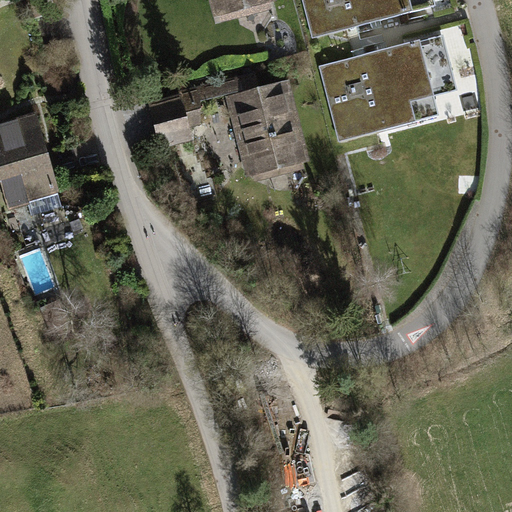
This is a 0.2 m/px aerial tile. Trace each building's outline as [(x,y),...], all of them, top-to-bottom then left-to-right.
[(209,0),(214,20),(278,4),(277,0),(209,0)] [(304,0),(314,38),(435,8),(433,0),(304,0)] [(442,35),(320,66),(341,145),(441,120),(435,97),(456,92),(442,35)] [(181,93),(182,98),(189,131),(201,129),(202,103),(241,95),(244,96),(258,93),(255,76),(181,93)] [(244,96),(226,101),(247,182),(311,165),(290,85),(258,93),(244,96)] [(182,98),(150,105),(161,152),(193,145),(189,131),(182,98)] [(37,115),(0,125),(0,181),(8,211),(60,197),(37,115)] [(66,324),(54,297),(46,300),(45,298),(40,301),(43,308),(41,309),(53,338),(63,334),(60,326),(66,324)]
